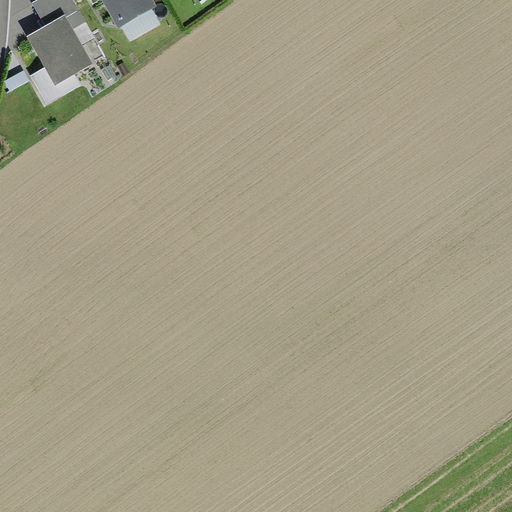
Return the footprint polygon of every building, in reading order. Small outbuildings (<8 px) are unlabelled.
[(38,0),(32,3),(46,26),(65,14),(78,7),(73,0),(38,0)] [(153,0),(101,0),(118,28),(157,6),(153,0)] [(65,14),(83,45),(96,37),(78,7),(65,14)] [(83,45),(65,14),(46,26),(27,36),(44,67),(55,86),(75,74),(93,64),(83,45)] [(80,87),(75,74),(55,86),(44,67),(32,79),(48,106),(80,87)]
